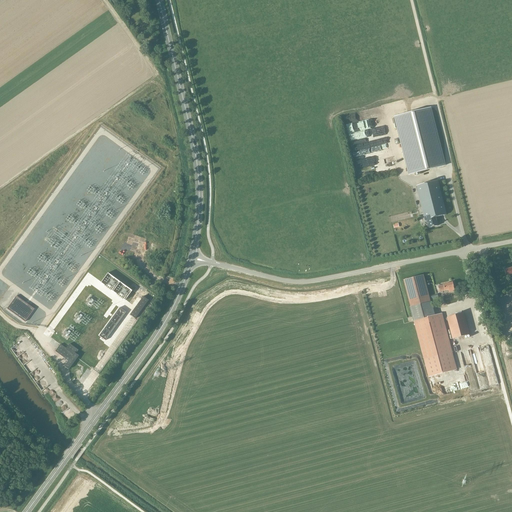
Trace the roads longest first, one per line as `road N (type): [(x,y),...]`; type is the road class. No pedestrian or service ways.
road 1 (unclassified): [(511,241),(306,281),(206,261)]
road 2 (secondary): [(26,511),(160,329),(190,261)]
road 3 (secondary): [(192,253),(195,156),(158,0)]
road 4 (unknown): [(463,250),(409,0)]
